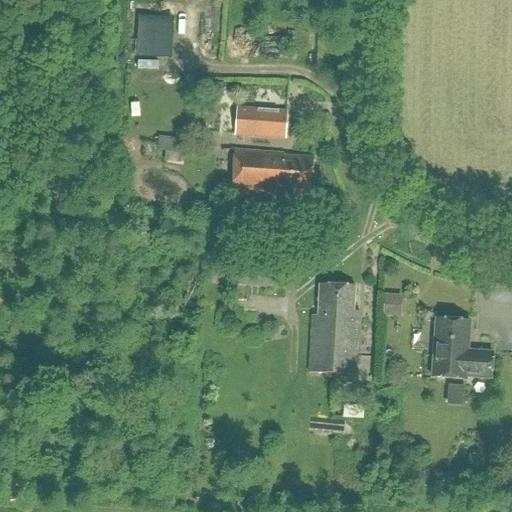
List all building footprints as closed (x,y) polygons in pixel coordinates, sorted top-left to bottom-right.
[(286,139),(287,114),(237,110),(236,136),(286,139)] [(310,194),(312,158),(283,157),(283,153),(234,151),(232,191),(276,193),(276,192),(310,194)] [(279,291),(282,266),(233,261),(231,286),(279,291)] [(298,286),(299,266),(286,265),(285,285),(298,286)] [(359,324),(360,313),(353,313),(355,287),(319,285),(318,317),(312,316),(309,374),(357,377),(358,368),(354,368),(355,361),(358,361),(359,332),(355,332),(356,324),(359,324)] [(385,295),(383,317),(401,318),(403,296),(385,295)] [(466,378),(491,380),(492,354),(468,352),(469,323),(435,320),(432,378),(466,381),(466,378)]
